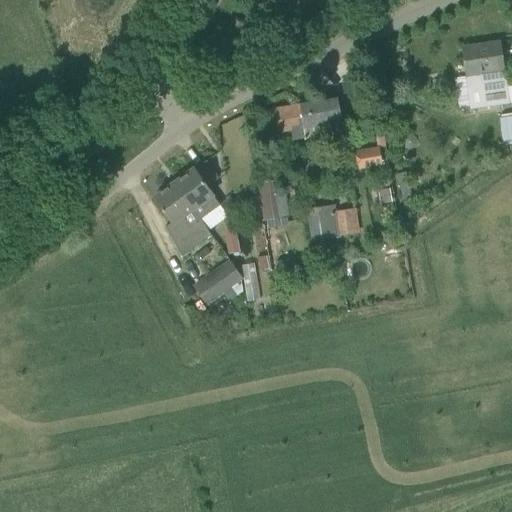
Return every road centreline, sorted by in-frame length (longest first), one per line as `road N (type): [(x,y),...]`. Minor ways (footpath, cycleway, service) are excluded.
road 1 (unclassified): [(189,126),(446,0)]
road 2 (unclassified): [(0,266),(189,126)]
road 3 (unclassified): [(0,173),(64,161),(164,97)]
